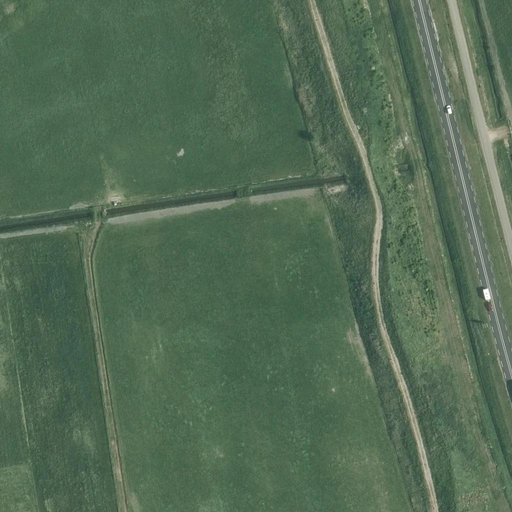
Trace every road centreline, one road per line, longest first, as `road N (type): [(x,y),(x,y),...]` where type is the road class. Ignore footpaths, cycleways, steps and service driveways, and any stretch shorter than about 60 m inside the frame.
road 1 (track): [(426,473),(374,282),(377,211),(310,0)]
road 2 (track): [(0,218),(98,203),(89,255),(125,511)]
road 3 (primary): [(419,0),(511,372)]
road 4 (unclassified): [(511,245),(452,0)]
